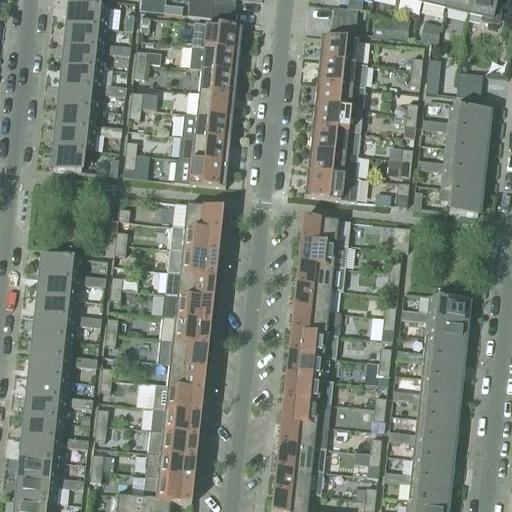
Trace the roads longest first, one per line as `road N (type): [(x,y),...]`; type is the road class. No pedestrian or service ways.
road 1 (residential): [(231,511),(287,0)]
road 2 (residential): [(0,277),(28,0)]
road 3 (residential): [(483,511),(511,246)]
